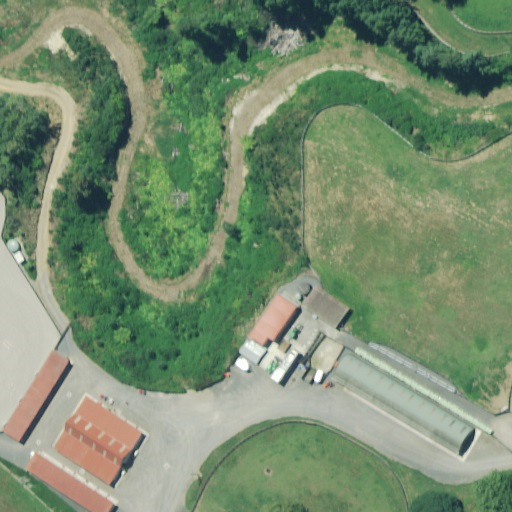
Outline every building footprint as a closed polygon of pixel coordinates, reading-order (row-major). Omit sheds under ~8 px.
[(357,310),(326,288),(314,304),(346,327),(357,310)] [(275,352),(301,309),(284,299),(258,342),(275,352)] [(78,361),(59,349),(8,432),(27,443),(78,361)] [(354,353),(337,381),(464,458),(480,430),(354,353)] [(148,433),(93,398),(59,451),(114,486),(148,433)] [(40,451),(28,469),(93,511),(113,511),(120,503),(40,451)]
